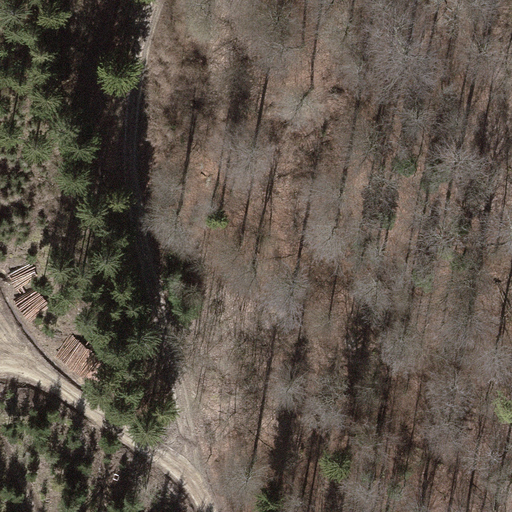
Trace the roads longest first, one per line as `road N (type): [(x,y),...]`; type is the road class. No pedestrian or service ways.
road 1 (track): [(206,480),(139,223),(141,61),(162,0)]
road 2 (track): [(213,511),(206,480),(158,446),(49,376),(0,368)]
